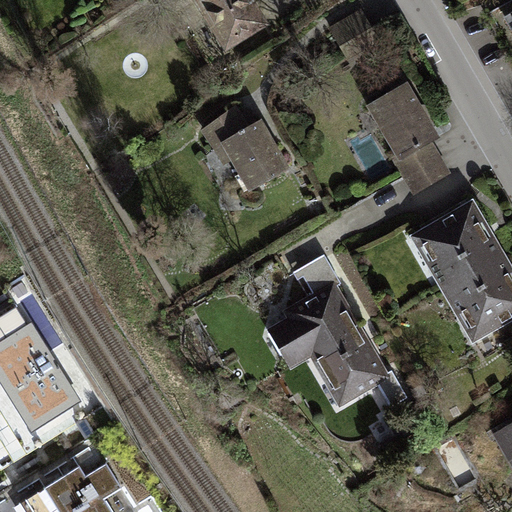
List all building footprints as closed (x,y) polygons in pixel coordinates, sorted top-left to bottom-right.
[(161,0),(171,16),(189,6),(217,57),(265,30),(248,0),(161,0)] [(360,12),(329,31),(349,65),(380,47),(360,12)] [(406,89),(362,117),(412,196),(449,172),(432,145),(438,141),(406,89)] [(235,105),(196,127),(209,150),(217,146),(242,190),(285,166),(257,116),(245,123),(235,105)] [(474,201),(410,236),(440,290),(504,254),(474,201)] [(285,318),(264,330),(286,369),(307,358),(336,409),(375,387),(387,409),(405,399),(390,372),(385,375),(335,286),(340,283),(323,254),(292,272),(305,296),(281,309),(285,318)] [(511,322),(511,269),(504,254),(440,290),(471,345),(511,322)] [(511,422),(493,433),(511,467),(511,422)] [(100,450),(20,505),(24,511),(159,511),(150,496),(132,507),(100,450)]
